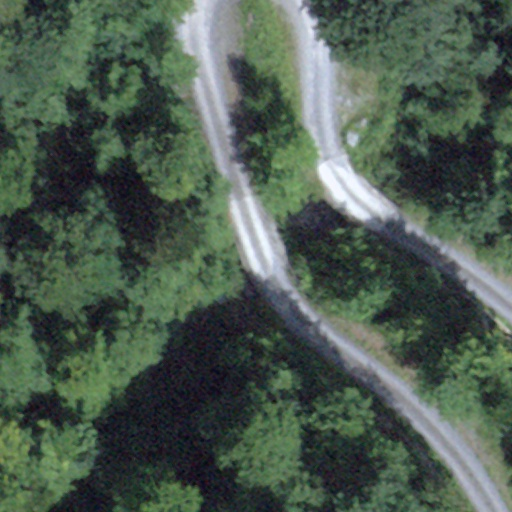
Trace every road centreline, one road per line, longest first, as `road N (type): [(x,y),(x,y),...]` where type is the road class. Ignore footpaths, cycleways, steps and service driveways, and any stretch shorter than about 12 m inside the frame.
road 1 (track): [(199,0),(240,207),(275,291),(296,321),(435,423),(494,511)]
road 2 (track): [(511,300),(361,202),(338,159),(300,0)]
